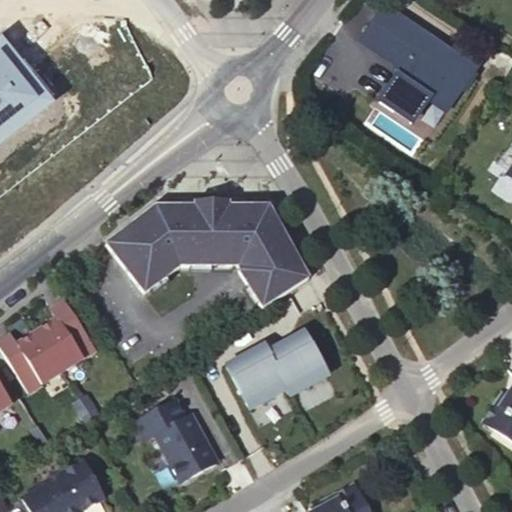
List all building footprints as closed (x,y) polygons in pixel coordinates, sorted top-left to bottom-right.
[(474,70),(384,6),(359,42),(399,70),(393,78),(443,114),(474,70)] [(487,48),(511,65),(511,60),(490,45),(487,48)] [(308,282),(280,229),(267,206),(227,206),(227,201),(193,201),(193,206),(154,205),(105,244),(145,294),(179,266),(235,266),(236,271),(262,311),(308,282)] [(96,351),(65,302),(51,310),(56,319),(37,332),(62,372),(96,351)] [(62,372),(37,332),(17,345),(11,336),(0,342),(0,349),(29,394),(62,372)] [(327,378),(303,335),(266,355),(286,392),(290,399),(327,378)] [(263,348),(225,368),(249,412),(286,392),(266,355),(263,348)] [(0,412),(11,405),(0,387),(0,412)] [(99,415),(86,395),(79,399),(92,420),(99,415)] [(92,420),(79,399),(72,403),(86,424),(92,420)] [(511,402),(508,399),(489,428),(511,443),(511,402)] [(198,430),(190,415),(184,418),(175,401),(134,423),(144,442),(153,436),(179,484),(216,463),(205,442),(200,441),(195,432),(198,430)] [(50,447),(36,426),(30,431),(43,451),(50,447)] [(80,511),(101,501),(81,463),(42,484),(44,487),(20,499),(27,511),(80,511)] [(365,511),(353,489),(323,505),(326,511),(325,511),(365,511)]
